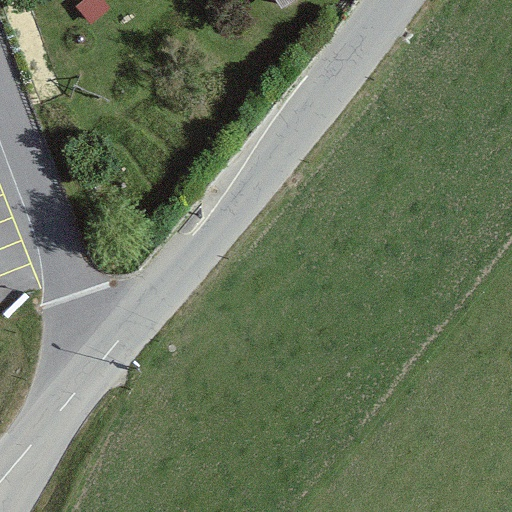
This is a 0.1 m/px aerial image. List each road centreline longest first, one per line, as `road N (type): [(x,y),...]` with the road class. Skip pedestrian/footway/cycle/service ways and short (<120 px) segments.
road 1 (tertiary): [(117,344),(392,0)]
road 2 (residential): [(117,344),(79,293),(0,83)]
road 3 (tertiary): [(0,492),(117,344)]
